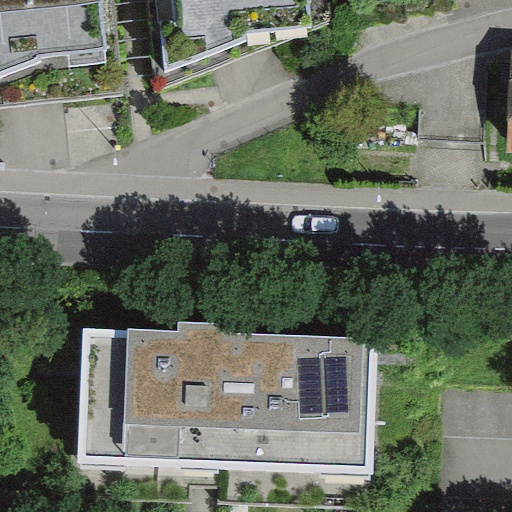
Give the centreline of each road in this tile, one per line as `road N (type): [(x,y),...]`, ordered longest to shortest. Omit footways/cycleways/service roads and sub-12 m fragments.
road 1 (residential): [(132,234),(144,188),(180,152),(401,59),(511,29)]
road 2 (tertiary): [(511,244),(132,234)]
road 3 (tertiary): [(132,234),(0,227)]
